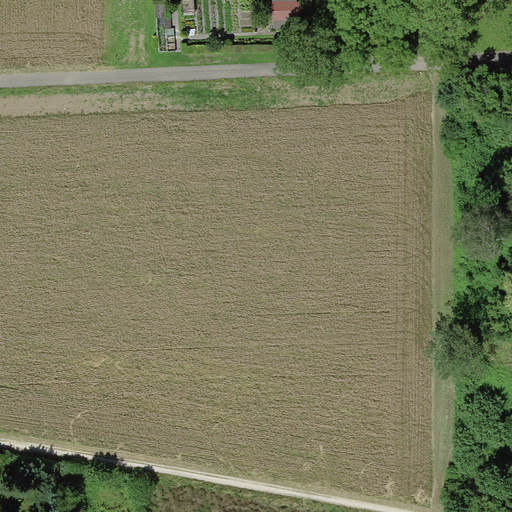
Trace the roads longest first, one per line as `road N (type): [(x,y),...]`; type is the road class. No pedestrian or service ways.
road 1 (track): [(511,56),(0,76)]
road 2 (track): [(396,511),(0,443)]
